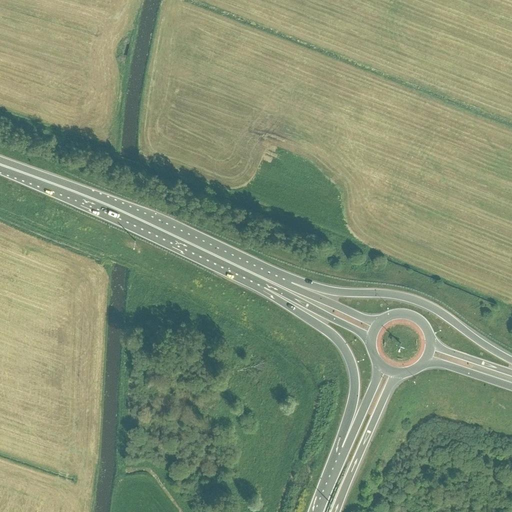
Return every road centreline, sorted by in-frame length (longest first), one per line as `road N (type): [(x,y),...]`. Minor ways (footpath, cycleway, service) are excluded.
road 1 (motorway): [(202,247),(338,339),(354,381),(344,450)]
road 2 (trunk): [(511,359),(418,299),(275,283)]
road 3 (trunk): [(202,247),(0,164)]
road 4 (motorway): [(333,511),(399,372)]
